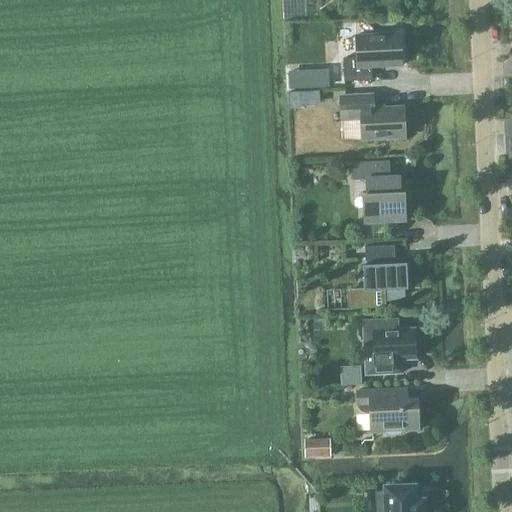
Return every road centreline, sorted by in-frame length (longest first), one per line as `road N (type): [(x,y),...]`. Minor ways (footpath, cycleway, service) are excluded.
road 1 (residential): [(498,326),(482,0)]
road 2 (residential): [(508,511),(498,326)]
